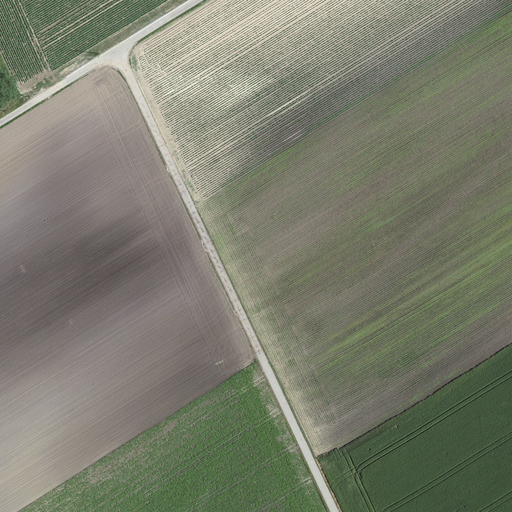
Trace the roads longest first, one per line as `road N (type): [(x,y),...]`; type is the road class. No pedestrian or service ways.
road 1 (track): [(118,49),(334,511)]
road 2 (unclassified): [(0,123),(199,0)]
